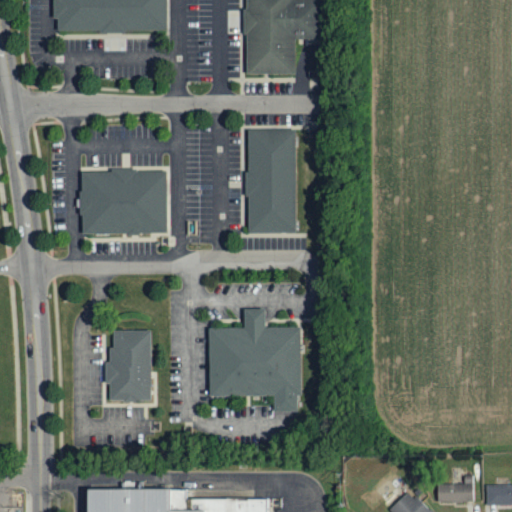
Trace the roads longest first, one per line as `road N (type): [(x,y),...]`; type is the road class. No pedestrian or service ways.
road 1 (tertiary): [(40,511),(33,268),(0,40)]
road 2 (residential): [(0,104),(316,104)]
road 3 (residential): [(0,267),(313,266)]
